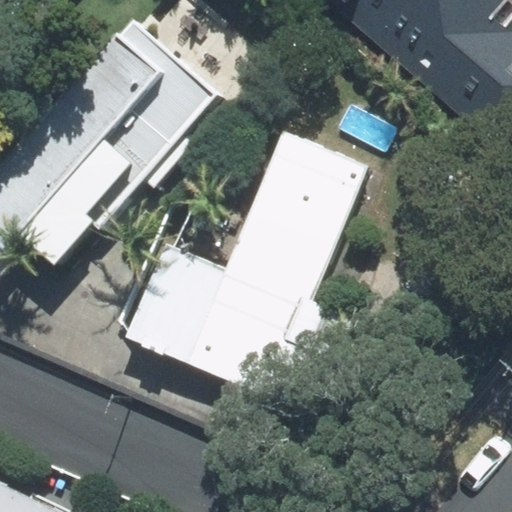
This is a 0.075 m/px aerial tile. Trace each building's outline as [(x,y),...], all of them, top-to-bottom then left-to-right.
[(23,0),(32,8),(39,0),(23,0)] [(511,0),(343,0),(511,151),(511,0)] [(160,17),(0,202),(0,325),(7,328),(34,259),(58,231),(93,261),(243,88),(160,17)] [(152,339),(314,402),(352,306),(334,299),(389,158),(305,126),(250,266),(189,242),(152,339)] [(0,511),(97,511),(8,470),(15,456),(0,448),(0,511)]
